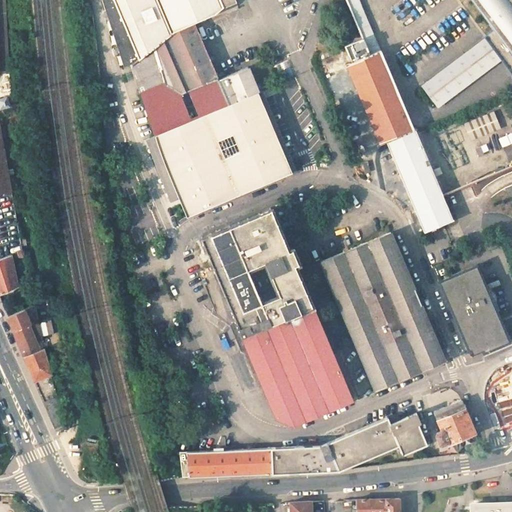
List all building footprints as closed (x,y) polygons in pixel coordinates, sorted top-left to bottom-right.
[(111,0),(156,139),(158,144),(160,153),(164,164),(166,167),(167,171),(187,217),(292,172),(248,66),(218,79),(195,22),(215,14),(224,7),(237,2),(235,0),(111,0)] [(511,0),(477,0),(497,26),(487,34),(505,58),(511,67),(511,0)] [(8,63),(6,13),(0,13),(0,61),(0,63),(8,63)] [(487,34),(423,81),(441,106),(505,58),(487,34)] [(364,36),(344,44),(351,61),(371,52),(364,36)] [(351,61),(346,64),(381,144),(386,142),(415,128),(400,94),(380,48),(371,52),(351,61)] [(464,135),(493,123),(488,111),(459,123),(464,135)] [(0,192),(16,189),(5,122),(0,123),(0,192)] [(415,128),(386,142),(424,232),(454,220),(443,194),(415,128)] [(511,133),(499,139),(503,146),(511,142),(511,133)] [(486,145),(475,149),(478,154),(488,150),(486,145)] [(280,205),(201,238),(213,266),(236,322),(231,324),(241,349),(247,347),(277,417),(293,424),(360,396),(280,205)] [(391,232),(321,261),(375,389),(445,360),(391,232)] [(0,293),(18,286),(12,255),(0,258),(0,293)] [(510,341),(493,302),(490,303),(485,291),(488,290),(487,289),(482,291),(480,286),(485,284),(485,283),(477,265),(439,280),(468,350),(470,348),(473,354),(483,350),(484,352),(510,341)] [(500,284),(497,279),(488,283),(490,288),(500,284)] [(488,283),(488,282),(485,283),(485,284),(487,289),(488,290),(493,302),(497,310),(499,309),(490,288),(488,283)] [(493,302),(488,290),(485,291),(490,303),(493,302)] [(7,317),(13,331),(30,324),(27,317),(35,314),(34,306),(7,317)] [(44,349),(37,320),(30,324),(13,331),(25,357),(44,349)] [(50,378),(44,349),(25,357),(35,380),(50,378)] [(66,427),(50,378),(35,380),(57,431),(66,427)] [(461,400),(433,411),(441,430),(436,432),(436,434),(439,442),(441,443),(446,441),(447,442),(475,431),(461,400)] [(390,423),(388,417),(327,442),(339,470),(398,445),(402,454),(427,443),(418,423),(420,422),(416,412),(390,423)] [(338,470),(339,470),(327,442),(320,445),(305,445),(271,447),(271,448),(274,473),(338,470)] [(271,448),(179,452),(182,477),(190,477),(274,473),(271,448)] [(399,511),(399,498),(356,499),(356,511),(399,511)] [(290,502),(288,502),(288,506),(290,506),(290,511),(311,511),(311,506),(311,501),(290,502)] [(511,511),(511,503),(475,504),(474,511),(511,511)]
